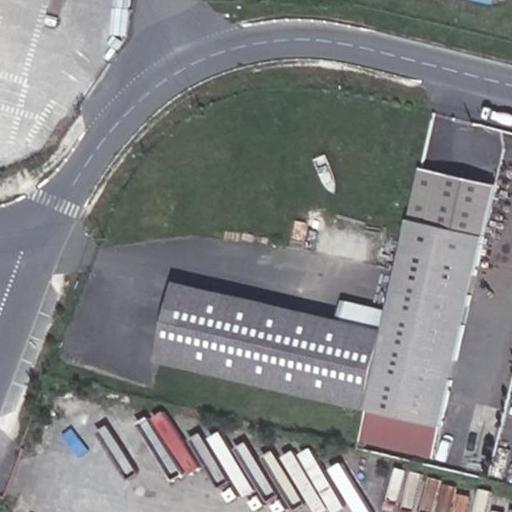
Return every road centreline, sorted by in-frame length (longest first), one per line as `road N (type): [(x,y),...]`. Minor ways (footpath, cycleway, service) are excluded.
road 1 (unclassified): [(21,224),(79,194),(186,72),(320,40),(511,87)]
road 2 (unknown): [(165,511),(0,464)]
road 3 (unclassified): [(0,381),(37,275),(21,224)]
